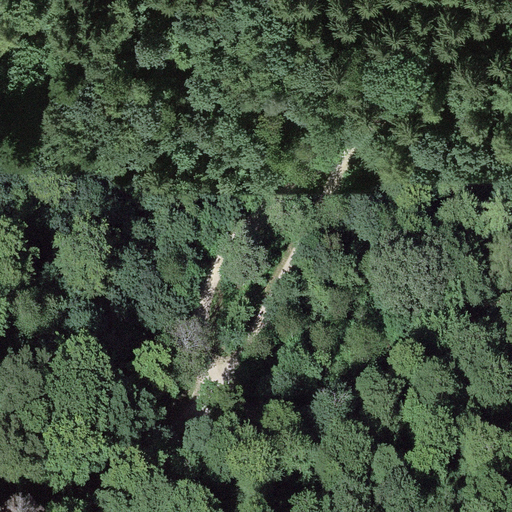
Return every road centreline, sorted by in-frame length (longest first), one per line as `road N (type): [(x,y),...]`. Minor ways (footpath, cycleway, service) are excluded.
road 1 (track): [(511,11),(394,89),(361,133),(263,328),(217,384),(251,414),(286,425),(321,421),(423,352),(511,312)]
road 2 (track): [(65,511),(130,471),(217,384),(198,364),(193,329),(203,276),(236,228),(361,133)]
road 3 (track): [(217,384),(216,404),(158,511)]
